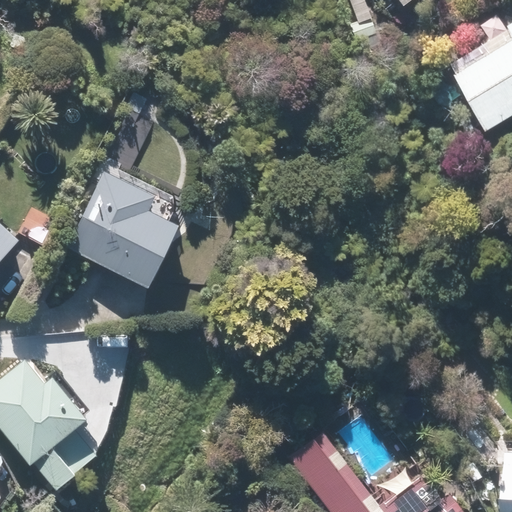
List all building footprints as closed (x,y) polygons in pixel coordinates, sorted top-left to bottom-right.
[(365,0),(348,0),(356,27),(373,22),(365,0)] [(511,44),(461,75),(494,131),(511,119),(511,26),(511,27),(511,28),(511,44)] [(104,172),(67,248),(148,288),(179,225),(148,210),(155,197),(104,172)] [(0,223),(0,259),(18,240),(0,223)] [(0,378),(0,427),(30,464),(87,418),(52,376),(44,382),(25,358),(0,378)] [(482,419),(463,433),(486,465),(505,451),(482,419)] [(378,506),(317,427),(284,452),(329,511),(425,511),(439,501),(419,475),(378,506)] [(427,511),(462,511),(450,495),(427,511)]
